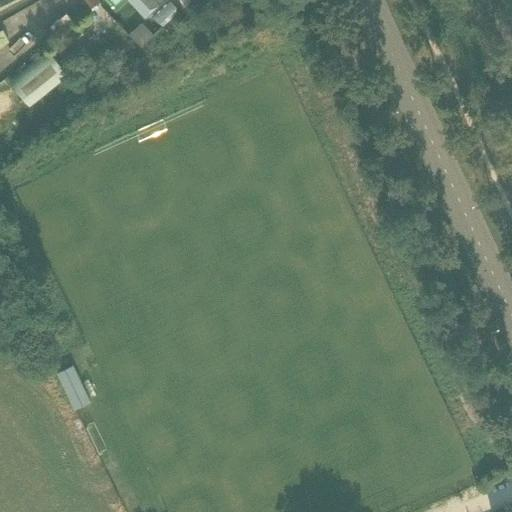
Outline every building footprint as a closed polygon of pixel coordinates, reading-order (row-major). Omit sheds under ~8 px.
[(128,0),(145,17),(163,0),(128,0)] [(177,7),(171,0),(170,0),(154,15),(161,22),(177,7)] [(94,22),(109,38),(122,27),(106,10),(94,22)] [(36,30),(22,39),(50,80),(75,63),(62,44),(51,52),(36,30)] [(78,53),(94,47),(88,31),(72,37),(78,53)] [(129,39),(109,52),(115,62),(135,49),(129,39)] [(73,366),(58,373),(75,410),(90,402),(73,366)]
